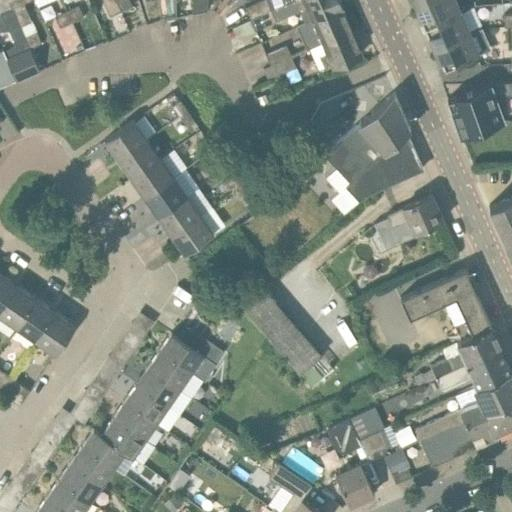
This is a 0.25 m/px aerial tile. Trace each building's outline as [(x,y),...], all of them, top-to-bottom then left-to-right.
[(25,36),(20,26),(10,3),(13,2),(11,0),(0,0),(0,9),(16,46),(3,51),(16,81),(39,71),(29,48),(25,36)] [(20,0),(11,0),(13,2),(10,3),(20,26),(30,22),(20,0)] [(119,11),(116,2),(114,0),(101,0),(109,16),(119,11)] [(158,0),(161,19),(176,17),(175,0),(158,0)] [(192,0),(192,13),(206,11),(207,0),(192,0)] [(258,15),(270,10),(265,0),(263,0),(244,8),(249,19),(258,15)] [(311,19),(312,19),(343,6),(340,0),(294,0),(300,12),(307,9),(310,18),(303,21),(304,22),(311,19)] [(425,26),(461,11),(455,0),(428,0),(416,5),(421,18),(423,17),(426,25),(424,26),(425,26)] [(67,11),(71,22),(82,17),(77,6),(67,11)] [(309,48),(351,29),(342,8),(343,7),(343,6),(312,19),(311,19),(304,22),(304,23),(296,26),(306,49),(309,48)] [(59,27),(71,22),(67,11),(54,16),(59,27)] [(434,47),(470,32),(461,11),(425,26),(425,27),(427,26),(430,34),(428,34),(434,47)] [(351,29),(309,48),(318,72),(362,53),(351,29)] [(25,36),(29,48),(40,43),(35,32),(25,36)] [(470,32),(434,47),(439,60),(441,60),(445,68),(479,53),(470,32)] [(279,61),(290,56),(285,45),(265,53),(270,65),(279,61)] [(284,72),(295,68),(290,56),(279,61),(284,72)] [(461,136),(505,120),(496,95),(511,95),(511,81),(490,83),(447,99),(461,136)] [(349,182),(393,144),(410,128),(394,92),(359,122),(324,153),(349,182)] [(266,94),(258,97),(261,104),(268,101),(266,94)] [(180,116),(187,111),(180,100),(172,106),(180,116)] [(187,111),(180,116),(187,127),(195,121),(187,111)] [(118,159),(147,139),(134,119),(105,140),(118,159)] [(206,154),(214,148),(206,138),(198,143),(206,154)] [(131,178),(160,157),(147,139),(118,159),(131,178)] [(214,148),(206,154),(213,164),(221,158),(214,148)] [(144,197),(173,176),(160,157),(131,178),(144,197)] [(232,190),(240,185),(233,175),(225,180),(232,190)] [(157,215),(187,195),(173,176),(144,197),(157,215)] [(232,190),(239,201),(247,195),(240,185),(232,190)] [(406,220),(412,233),(443,219),(432,193),(387,213),(392,226),(406,220)] [(511,194),(489,205),(504,239),(511,235),(511,194)] [(170,234),(200,213),(187,195),(157,215),(170,234)] [(200,213),(170,234),(184,253),(213,233),(200,213)] [(461,338),(462,339),(491,326),(464,268),(400,297),(409,317),(444,301),(461,338)] [(0,310),(18,285),(0,272),(0,310)] [(0,310),(0,315),(17,327),(37,298),(18,285),(0,310)] [(17,327),(35,340),(56,311),(37,298),(17,327)] [(56,311),(35,340),(55,353),(75,324),(56,311)] [(127,328),(142,339),(147,332),(132,322),(127,328)] [(190,346),(198,334),(187,326),(179,338),(190,346)] [(431,364),(437,378),(502,347),(498,338),(497,339),(491,326),(462,339),(461,338),(456,341),(456,342),(460,351),(431,364)] [(138,345),(142,339),(127,328),(123,334),(138,345)] [(211,344),(203,355),(190,346),(179,338),(171,332),(159,350),(191,372),(203,381),(223,352),(211,344)] [(476,385),(511,370),(502,347),(437,378),(442,389),(472,376),(476,385)] [(180,389),(191,372),(159,350),(147,366),(180,389)] [(310,387),(312,385),(333,367),(321,354),(299,373),(310,387)] [(104,362),(119,372),(123,366),(108,356),(104,362)] [(115,378),(119,372),(104,362),(100,368),(115,378)] [(168,406),(180,389),(147,366),(135,383),(168,406)] [(421,442),(511,399),(511,370),(473,387),(479,400),(415,429),(421,442)] [(0,378),(0,391),(10,376),(4,372),(0,378)] [(10,376),(0,391),(6,396),(16,381),(10,376)] [(372,397),(393,387),(398,385),(394,378),(370,389),(372,397)] [(156,423),(168,406),(135,383),(124,400),(156,423)] [(81,396),(96,406),(100,400),(85,389),(81,396)] [(92,412),(96,406),(81,396),(77,402),(92,412)] [(196,397),(186,410),(203,422),(213,409),(196,397)] [(511,399),(421,442),(431,465),(431,466),(464,451),(497,436),(496,436),(508,431),(505,425),(511,421),(511,399)] [(145,439),(156,423),(124,400),(112,417),(145,439)] [(133,457),(145,439),(112,417),(101,433),(101,434),(125,451),(133,457)] [(50,424),(65,434),(69,428),(54,418),(50,424)] [(60,440),(65,434),(50,424),(45,430),(60,440)] [(113,469),(125,451),(101,434),(101,433),(93,428),(81,445),(113,469)] [(378,430),(386,447),(391,445),(383,428),(378,430)] [(360,439),(369,460),(385,453),(376,431),(360,439)] [(102,485),(113,469),(81,445),(69,462),(102,485)] [(384,457),(391,472),(410,463),(402,448),(384,457)] [(27,458),(41,468),(46,462),(31,451),(27,458)] [(37,474),(41,468),(27,458),(22,464),(37,474)] [(90,502),(102,485),(69,462),(58,479),(90,502)] [(279,511),(322,511),(314,506),(315,505),(310,502),(310,503),(302,498),(311,485),(278,463),(269,476),(293,492),(279,511)] [(334,473),(335,475),(340,486),(349,504),(374,493),(361,464),(356,463),(334,473)] [(69,511),(83,511),(90,502),(58,479),(46,496),(69,511)] [(3,491),(18,502),(22,495),(8,485),(3,491)] [(0,498),(14,508),(18,502),(3,491),(0,496),(0,498)] [(164,502),(171,511),(182,503),(174,494),(164,502)] [(69,511),(46,496),(35,511),(69,511)]
